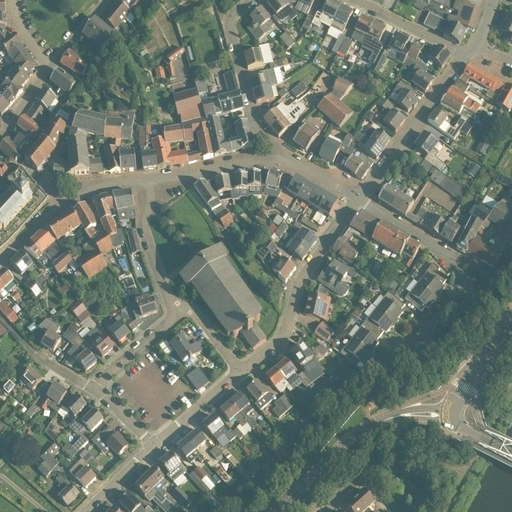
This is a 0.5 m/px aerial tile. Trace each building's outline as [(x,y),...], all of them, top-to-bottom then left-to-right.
[(140,1),(138,0),(120,0),(118,3),(117,3),(129,14),(140,1)] [(282,11),(288,6),(290,14),(295,12),(293,5),(291,0),(287,0),(284,1),(282,2),(280,0),(273,0),(267,5),(280,21),(286,17),(282,11)] [(298,3),(303,6),(301,11),(308,14),(314,0),(291,0),(293,5),(298,3)] [(470,8),(464,5),(463,7),(449,0),(431,0),(428,6),(425,12),(429,15),(464,33),(465,31),(473,34),(480,14),(470,10),(470,8)] [(103,21),(110,27),(114,31),(129,14),(117,3),(114,1),(110,6),(113,9),(103,21)] [(320,23),(330,28),(340,8),(329,2),(322,15),(317,13),(311,25),(317,29),(320,23)] [(428,6),(420,2),(416,8),(425,12),(428,6)] [(346,27),(348,23),(352,14),(340,8),(330,28),(330,29),(342,35),(346,27)] [(264,26),(270,21),(261,10),(250,19),(255,24),(248,30),(258,41),(269,32),(264,26)] [(74,14),(69,19),(73,22),(78,17),(74,14)] [(445,35),(443,38),(459,46),(462,40),(464,40),(465,37),(464,36),(466,33),(464,33),(429,15),(423,26),(434,32),(435,30),(445,35)] [(308,16),(302,29),(308,32),(314,20),(308,16)] [(511,18),(507,16),(501,33),(506,35),(504,42),(511,44),(511,18)] [(351,40),(363,46),(374,25),(362,19),(351,40)] [(104,52),(116,37),(94,20),(83,36),(100,49),(104,52)] [(379,44),(381,40),(386,31),(374,25),(363,46),(361,50),(362,50),(362,49),(372,54),(371,55),(372,55),(372,54),(378,57),(381,51),(383,46),(379,44)] [(0,46),(1,48),(11,39),(3,29),(3,26),(0,26),(0,46)] [(279,39),(288,50),(295,45),(286,34),(279,39)] [(1,48),(8,56),(21,45),(15,36),(11,39),(1,48)] [(338,53),(345,40),(345,39),(340,36),(331,53),(337,56),(338,53)] [(408,56),(410,51),(405,49),(408,42),(395,36),(388,50),(401,56),(397,64),(403,67),(408,56)] [(352,44),(345,40),(338,53),(346,57),(352,44)] [(8,56),(14,65),(28,53),(21,45),(8,56)] [(414,45),(410,51),(408,56),(416,61),(422,49),(414,45)] [(430,53),(433,55),(429,61),(442,70),(451,58),(438,49),(434,46),(430,53)] [(94,58),(100,62),(107,54),(104,52),(100,49),(94,58)] [(378,57),(375,64),(371,72),(377,75),(381,67),(387,54),(381,51),(378,57)] [(185,52),(167,57),(171,68),(166,69),(173,92),(195,85),(185,52)] [(260,52),(254,53),(244,56),(247,71),(263,67),(260,52)] [(17,68),(34,68),(34,65),(31,62),(33,60),(28,53),(14,65),(17,68)] [(81,77),(88,66),(69,53),(61,65),(64,67),(74,73),(71,80),(81,86),(85,80),(81,77)] [(404,65),(414,72),(412,74),(417,78),(412,84),(425,94),(433,82),(424,76),(427,71),(408,57),(404,65)] [(268,62),(270,71),(278,69),(283,68),(282,61),(272,64),(272,61),(268,62)] [(464,75),(472,80),(491,91),(492,87),(502,93),(496,106),(509,114),(511,107),(511,89),(507,87),(497,80),(496,82),(469,67),(464,75)] [(34,71),(34,68),(17,68),(14,71),(28,83),(33,76),(31,74),(34,71)] [(158,82),(168,79),(165,68),(155,71),(158,82)] [(279,75),(278,69),(270,71),(272,78),(279,75)] [(7,79),(9,81),(20,91),(21,90),(28,83),(14,71),(7,79)] [(50,83),(58,88),(59,89),(55,94),(61,98),(65,101),(76,84),(57,72),(50,83)] [(253,93),(270,89),(273,88),(277,87),(275,80),(268,82),(267,77),(250,81),(253,93)] [(333,92),(330,96),(338,103),(353,86),(338,79),(332,91),(333,92)] [(9,81),(2,89),(15,101),(23,92),(21,90),(20,91),(9,81)] [(233,113),(243,109),(239,93),(237,86),(236,83),(225,86),(228,96),(208,102),(205,94),(208,93),(205,82),(194,85),(206,122),(223,117),(233,113)] [(446,98),(474,116),(475,116),(480,108),(463,97),(469,88),(458,82),(446,98)] [(307,90),(301,83),(290,93),(296,99),(307,90)] [(416,93),(404,84),(401,83),(389,100),(408,113),(412,107),(414,109),(418,103),(411,99),(416,93)] [(2,89),(0,91),(0,101),(8,109),(15,101),(2,89)] [(273,101),(270,89),(253,93),(256,105),(273,101)] [(287,95),(283,90),(277,95),(281,100),(287,95)] [(44,91),(28,114),(39,122),(44,116),(42,114),(45,110),(47,111),(54,101),(57,103),(61,98),(55,94),(53,97),(44,91)] [(203,161),(213,159),(207,133),(196,92),(173,98),(177,119),(180,119),(182,129),(185,145),(193,144),(192,135),(198,134),(201,154),(187,158),(188,165),(203,161)] [(352,115),(338,103),(330,96),(329,95),(317,109),(339,129),(352,115)] [(440,106),(462,118),(467,121),(468,120),(470,121),(474,116),(446,98),(440,106)] [(392,107),(382,99),(377,106),(388,113),(392,107)] [(0,116),(1,117),(8,109),(0,101),(0,116)] [(283,104),(263,121),(271,130),(295,110),(300,106),(296,101),(287,109),(283,104)] [(295,110),(271,130),(278,139),(291,129),(290,128),(293,125),(297,121),(295,118),(299,115),(295,110)] [(104,121),(101,141),(111,143),(110,151),(102,152),(108,175),(120,174),(118,150),(116,150),(116,140),(121,140),(123,120),(122,120),(123,113),(109,112),(106,121),(104,121)] [(428,123),(439,131),(445,124),(444,124),(447,120),(436,112),(428,123)] [(134,114),(123,113),(122,120),(123,120),(121,140),(116,140),(116,150),(118,150),(120,174),(136,172),(134,153),(127,154),(126,152),(123,152),(122,144),(131,144),(134,114)] [(392,113),(383,125),(396,134),(405,122),(392,113)] [(32,145),(42,131),(40,130),(44,125),(39,122),(28,114),(24,120),(23,119),(17,127),(26,134),(23,139),(32,145)] [(80,114),(77,120),(72,131),(67,146),(70,168),(64,168),(53,167),(53,176),(66,177),(89,175),(103,175),(101,163),(88,164),(86,145),(73,147),(76,134),(101,141),(104,121),(80,114)] [(46,134),(43,139),(54,150),(66,129),(72,131),(77,120),(70,117),(65,128),(54,123),(46,134)] [(449,128),(444,135),(454,142),(460,133),(467,121),(462,118),(453,130),(449,128)] [(214,158),(231,154),(228,142),(225,143),(220,119),(206,123),(214,158)] [(468,120),(467,121),(460,133),(466,137),(475,125),(470,121),(468,120)] [(293,144),(300,149),(300,150),(303,152),(305,152),(306,153),(318,137),(307,129),(310,126),(304,122),(297,128),(302,131),(293,144)] [(247,124),(237,127),(234,128),(236,135),(230,137),(232,142),(228,142),(231,154),(253,148),(247,124)] [(374,137),(370,142),(383,151),(390,142),(377,133),(370,128),(368,132),(374,137)] [(153,151),(154,155),(157,170),(188,165),(187,158),(186,152),(172,155),(170,147),(185,145),(182,129),(164,131),(165,140),(152,142),(152,139),(146,140),(146,148),(152,147),(153,151)] [(383,151),(370,142),(358,133),(353,140),(365,149),(363,152),(376,161),(383,151)] [(329,137),(327,142),(319,158),(333,164),(339,151),(345,154),(349,146),(351,142),(353,138),(347,135),(342,145),(341,145),(339,147),(335,145),(337,141),(329,137)] [(424,162),(432,168),(440,173),(445,166),(435,159),(438,154),(433,150),(437,145),(424,136),(415,148),(427,157),(424,162)] [(15,144),(23,150),(25,148),(29,152),(33,146),(32,145),(23,139),(20,137),(15,144)] [(30,153),(29,152),(25,148),(23,150),(20,154),(26,160),(24,162),(37,172),(44,162),(54,150),(43,139),(30,153)] [(476,153),(485,156),(491,143),(482,139),(476,153)] [(20,154),(23,150),(15,144),(8,140),(6,142),(0,150),(0,151),(10,161),(8,163),(9,163),(9,164),(15,163),(22,157),(20,154)] [(349,146),(354,150),(357,146),(351,142),(349,146)] [(354,150),(349,146),(345,154),(350,158),(355,151),(354,150)] [(157,170),(154,155),(147,156),(146,152),(153,151),(152,147),(146,148),(146,149),(140,150),(142,156),(143,171),(157,170)] [(419,166),(423,161),(412,153),(408,158),(419,166)] [(374,164),(367,160),(361,155),(358,160),(359,161),(358,163),(352,158),(344,170),(355,177),(361,182),(369,171),(374,164)] [(0,184),(11,172),(6,168),(5,168),(1,172),(0,171),(0,184)] [(429,180),(435,184),(441,174),(440,173),(432,168),(428,173),(432,176),(429,180)] [(269,173),(269,176),(265,187),(278,191),(279,187),(284,188),(287,183),(291,177),(282,175),(281,176),(269,173)] [(265,187),(269,176),(260,175),(247,174),(247,177),(248,177),(247,189),(248,189),(256,189),(256,192),(258,194),(264,194),(265,188),(265,187)] [(435,184),(440,188),(447,178),(441,174),(435,184)] [(248,177),(247,177),(235,177),(235,179),(228,179),(232,198),(237,198),(239,196),(239,192),(248,192),(248,189),(247,189),(248,177)] [(232,198),(228,179),(228,178),(215,181),(215,182),(205,184),(213,195),(218,202),(232,199),(232,198)] [(287,193),(298,199),(306,185),(296,178),(287,193)] [(440,188),(445,192),(452,182),(447,178),(440,188)] [(445,192),(450,195),(457,186),(452,182),(445,192)] [(204,183),(194,188),(212,213),(216,218),(225,230),(233,224),(225,212),(225,213),(221,207),(222,207),(218,202),(213,195),(205,184),(204,183)] [(0,230),(2,228),(4,229),(32,198),(29,195),(25,191),(21,187),(21,188),(18,185),(0,204),(0,230)] [(308,206),(317,191),(306,185),(298,199),(308,206)] [(450,195),(456,199),(463,189),(457,186),(450,195)] [(378,201),(392,210),(400,196),(387,188),(378,201)] [(468,193),(463,189),(456,199),(462,204),(468,193)] [(308,206),(318,212),(327,197),(317,191),(308,206)] [(118,222),(126,221),(136,219),(131,193),(112,196),(115,211),(118,222)] [(115,211),(112,196),(111,196),(104,197),(93,201),(97,211),(105,233),(112,247),(112,248),(124,244),(123,242),(125,241),(121,230),(115,233),(110,219),(115,218),(113,211),(115,211)] [(400,196),(392,210),(405,218),(414,205),(400,196)] [(338,203),(327,197),(318,212),(329,218),(338,203)] [(279,211),(288,216),(290,212),(282,207),(284,204),(277,200),(273,207),(279,211)] [(89,211),(85,205),(86,205),(86,204),(72,213),(82,229),(84,235),(91,244),(101,259),(113,251),(112,248),(112,247),(105,233),(98,238),(93,229),(96,227),(93,218),(89,212),(90,212),(89,211)] [(483,243),(479,249),(475,258),(474,258),(494,268),(502,254),(508,258),(511,251),(511,212),(499,204),(493,213),(481,230),(485,233),(491,224),(501,230),(497,235),(502,238),(496,250),(483,243)] [(471,220),(457,249),(468,255),(468,254),(472,246),(481,230),(493,213),(480,206),(471,220)] [(421,221),(425,213),(420,210),(415,217),(421,221)] [(299,217),(290,212),(288,216),(296,221),(299,217)] [(72,213),(45,230),(57,243),(81,228),(72,213)] [(419,227),(440,239),(448,225),(427,213),(422,222),(419,227)] [(351,228),(373,241),(381,226),(361,214),(351,228)] [(277,216),(273,224),(279,227),(283,219),(277,216)] [(453,217),(449,224),(448,225),(440,239),(451,246),(460,231),(454,227),(458,220),(453,217)] [(419,227),(422,222),(415,218),(412,223),(419,227)] [(320,229),(309,223),(306,227),(318,233),(320,229)] [(282,225),(278,230),(284,234),(288,229),(282,225)] [(381,226),(373,241),(371,243),(400,259),(402,256),(410,242),(381,226)] [(45,230),(30,244),(43,259),(45,258),(53,267),(52,268),(58,275),(72,262),(67,256),(67,255),(63,251),(57,243),(45,230)] [(280,239),(284,234),(278,230),(274,235),(280,239)] [(295,242),(309,252),(316,242),(303,232),(295,242)] [(136,233),(127,235),(132,255),(141,253),(136,233)] [(361,253),(360,254),(342,240),(333,253),(351,266),(355,260),(359,263),(364,256),(361,253)] [(296,270),(287,264),(290,260),(267,242),(262,248),(269,254),(272,265),(274,266),(275,265),(277,267),(274,273),(279,277),(278,279),(286,284),(296,270)] [(302,262),(309,252),(295,242),(288,252),(302,262)] [(420,248),(410,242),(402,256),(408,260),(404,267),(408,269),(420,248)] [(50,270),(52,268),(53,267),(45,258),(43,259),(30,244),(24,250),(25,250),(37,261),(38,263),(45,271),(50,270)] [(101,259),(91,244),(84,248),(90,257),(83,262),(78,257),(77,258),(72,262),(87,280),(106,266),(101,259)] [(77,258),(71,252),(68,248),(63,251),(67,255),(67,256),(72,262),(77,258)] [(238,335),(238,334),(240,333),(253,351),(266,341),(253,324),(255,322),(255,323),(256,323),(257,322),(258,322),(259,321),(259,320),(260,319),(260,318),(260,317),(259,317),(259,316),(260,313),(224,263),(226,261),(225,259),(225,258),(225,257),(225,256),(225,255),(224,255),(224,254),(223,254),(223,253),(222,253),(221,253),(221,254),(219,251),(210,258),(211,259),(201,266),(191,273),(190,272),(181,279),(183,281),(183,282),(182,282),(182,283),(182,284),(183,284),(183,285),(184,286),(185,286),(186,286),(187,286),(189,289),(191,287),(228,336),(231,336),(231,337),(232,337),(233,338),(234,338),(235,338),(236,337),(237,337),(238,336),(238,335)] [(10,265),(17,272),(21,276),(26,272),(30,273),(33,270),(32,266),(32,265),(21,254),(10,265)] [(348,289),(345,287),(341,284),(347,275),(355,280),(358,274),(349,268),(349,269),(343,265),(341,269),(334,265),(329,273),(325,271),(319,282),(339,295),(340,294),(343,296),(345,296),(348,291),(348,289)] [(418,285),(437,300),(440,296),(439,295),(444,289),(442,287),(447,280),(438,273),(440,271),(433,265),(425,275),(426,276),(418,285)] [(0,286),(4,290),(13,281),(3,271),(0,274),(0,286)] [(42,288),(49,280),(42,274),(35,282),(42,288)] [(41,294),(29,282),(24,286),(36,299),(41,294)] [(437,300),(418,285),(411,295),(410,294),(405,300),(422,313),(425,308),(427,310),(433,303),(434,304),(437,300)] [(4,290),(0,286),(0,297),(3,301),(9,295),(4,290)] [(331,302),(325,300),(327,293),(321,289),(319,298),(317,297),(316,298),(310,297),(305,317),(321,320),(327,322),(331,302)] [(20,298),(15,293),(10,298),(20,308),(24,305),(19,300),(20,298)] [(377,310),(396,325),(398,321),(397,320),(403,313),(401,312),(405,307),(388,294),(384,300),(385,300),(377,310)] [(153,301),(146,304),(144,299),(135,302),(136,304),(131,306),(136,320),(136,321),(133,324),(129,320),(125,324),(132,333),(137,329),(140,326),(142,324),(142,323),(143,323),(143,322),(142,319),(158,313),(153,301)] [(86,312),(78,303),(70,310),(77,319),(86,312)] [(2,315),(12,325),(17,320),(8,310),(2,315)] [(393,329),(396,325),(377,310),(369,320),(368,319),(364,324),(380,338),(384,333),(386,334),(391,328),(393,329)] [(110,334),(112,337),(119,344),(129,335),(120,325),(123,322),(119,317),(112,323),(116,328),(110,334)] [(60,341),(55,338),(60,329),(47,321),(38,330),(48,336),(46,337),(41,346),(53,353),(60,341)] [(380,338),(364,324),(359,330),(360,331),(353,340),(371,355),(374,351),(373,351),(378,344),(377,342),(380,338)] [(0,325),(0,337),(2,340),(8,334),(0,325)] [(80,331),(73,325),(63,338),(69,343),(76,335),(80,331)] [(327,343),(329,339),(334,333),(322,325),(315,335),(327,343)] [(113,349),(106,342),(99,334),(86,345),(90,351),(93,348),(102,358),(104,357),(104,358),(108,354),(113,349)] [(96,364),(83,348),(86,346),(76,335),(69,343),(69,344),(73,349),(75,347),(79,352),(73,357),(86,373),(96,364)] [(189,359),(190,361),(202,352),(197,345),(190,350),(182,338),(170,347),(183,364),(189,359)] [(368,359),(371,355),(353,340),(345,350),(344,349),(340,355),(356,368),(360,363),(362,365),(367,358),(368,359)] [(291,354),(301,368),(301,367),(306,375),(318,367),(308,353),(307,354),(302,347),(291,354)] [(289,386),(297,379),(298,378),(294,373),(295,372),(286,362),(276,370),(285,381),(289,386)] [(198,389),(208,382),(198,369),(188,377),(198,389)] [(274,390),(275,389),(280,395),(286,390),(290,394),(293,391),(289,386),(285,381),(276,370),(265,379),(274,390)] [(31,393),(35,389),(42,382),(41,380),(38,376),(37,377),(31,371),(20,383),(31,393)] [(297,379),(302,385),(306,389),(311,385),(302,375),(298,378),(297,379)] [(3,389),(5,391),(4,391),(8,395),(15,388),(10,383),(3,389)] [(272,401),(270,397),(268,395),(268,394),(263,388),(262,389),(257,383),(247,392),(257,403),(254,406),(260,412),(272,401)] [(62,408),(58,406),(66,394),(55,386),(40,408),(44,411),(47,407),(58,414),(62,408)] [(239,415),(243,419),(248,424),(247,425),(252,430),(253,431),(258,427),(252,421),(251,422),(247,417),(253,411),(249,406),(240,395),(230,404),(239,415)] [(284,396),(279,401),(288,411),(293,407),(284,396)] [(62,422),(69,429),(79,420),(78,420),(76,417),(86,407),(76,397),(70,403),(71,404),(66,410),(70,414),(66,418),(62,422)] [(288,411),(279,401),(274,405),(277,409),(273,412),(279,419),(288,411)] [(248,424),(243,419),(239,415),(230,404),(220,413),(229,423),(234,419),(247,434),(252,430),(247,425),(248,424)] [(38,410),(33,406),(25,416),(30,420),(38,410)] [(80,421),(79,420),(69,429),(78,438),(87,429),(91,433),(103,422),(93,413),(87,419),(84,417),(80,421)] [(203,427),(212,437),(216,442),(227,433),(223,429),(223,428),(214,418),(203,427)] [(56,429),(50,425),(45,434),(55,444),(59,440),(53,433),(56,429)] [(107,446),(111,450),(118,457),(127,448),(122,443),(123,442),(109,428),(98,439),(106,447),(107,446)] [(236,430),(232,434),(239,442),(244,438),(236,430)] [(197,432),(187,441),(196,451),(206,443),(197,432)] [(72,449),(77,454),(82,449),(88,443),(84,437),(72,449)] [(204,461),(200,456),(196,451),(187,441),(177,449),(190,464),(197,459),(201,464),(204,461)] [(216,461),(223,455),(216,447),(209,453),(216,461)] [(76,455),(82,461),(88,454),(82,449),(77,454),(76,455)] [(280,461),(286,455),(280,449),(274,455),(279,461),(280,461)] [(40,459),(52,471),(58,465),(46,453),(40,459)] [(173,484),(182,477),(186,473),(181,466),(171,455),(159,464),(169,475),(167,477),(173,484)] [(53,472),(52,471),(40,459),(37,462),(42,467),(38,471),(47,479),(53,472)] [(226,460),(219,467),(225,474),(233,467),(226,460)] [(86,470),(88,467),(82,461),(70,473),(86,490),(96,480),(86,470)] [(253,488),(264,477),(256,468),(244,479),(253,488)] [(439,468),(435,477),(445,482),(450,473),(439,468)] [(199,469),(194,474),(202,483),(207,478),(199,469)] [(144,479),(154,489),(163,498),(166,495),(161,491),(168,484),(164,480),(154,470),(144,479)] [(202,483),(194,474),(189,478),(205,496),(210,491),(202,483)] [(59,478),(56,481),(61,487),(61,486),(65,490),(63,492),(64,494),(58,499),(68,508),(79,497),(68,486),(64,483),(65,483),(59,478)] [(154,489),(144,479),(135,489),(150,504),(154,499),(161,506),(166,501),(163,498),(154,489)] [(192,503),(177,489),(171,494),(186,509),(192,503)] [(355,500),(365,511),(377,511),(376,511),(369,511),(368,510),(375,504),(370,499),(364,492),(355,500)] [(145,511),(141,507),(129,495),(119,504),(127,511),(152,511),(148,508),(145,511)] [(365,511),(355,500),(346,508),(349,511),(365,511)]
